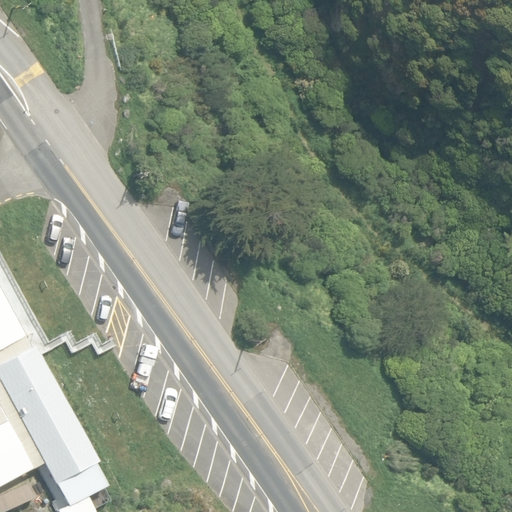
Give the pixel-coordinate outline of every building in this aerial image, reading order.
[(0,347),(6,344),(21,336),(0,296),(0,347)] [(12,356),(0,362),(0,387),(65,504),(53,511),(54,511),(93,511),(93,510),(109,502),(100,486),(103,484),(92,463),(95,461),(31,344),(26,346),(21,336),(6,344),(12,356)] [(0,420),(4,418),(30,467),(41,461),(0,387),(0,362),(12,356),(6,344),(0,347),(0,420)] [(0,483),(30,467),(4,418),(0,420),(0,483)] [(0,505),(22,493),(15,480),(0,488),(0,505)]
